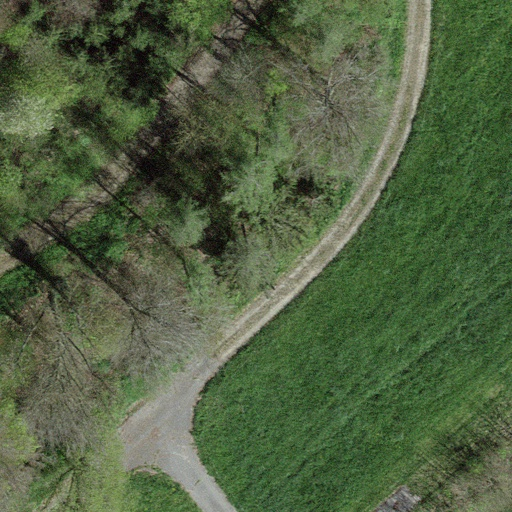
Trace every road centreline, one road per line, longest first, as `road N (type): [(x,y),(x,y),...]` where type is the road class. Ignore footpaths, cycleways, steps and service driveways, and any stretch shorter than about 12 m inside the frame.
road 1 (track): [(417,0),(407,98),(378,171),(327,241),(51,511)]
road 2 (track): [(0,172),(216,0)]
